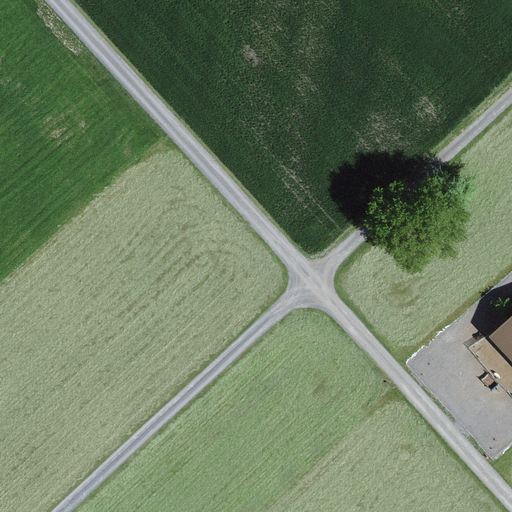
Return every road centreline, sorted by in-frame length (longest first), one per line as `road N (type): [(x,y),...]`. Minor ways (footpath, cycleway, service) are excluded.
road 1 (track): [(59,0),(511,499)]
road 2 (track): [(60,511),(511,95)]
